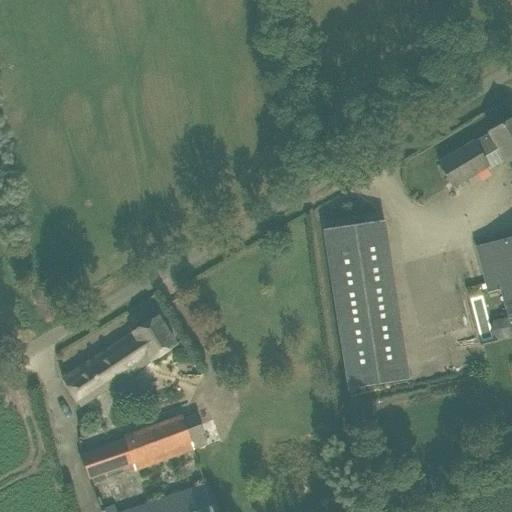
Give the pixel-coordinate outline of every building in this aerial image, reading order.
[(454,188),(488,167),(491,172),(511,158),(511,118),(438,163),(454,188)] [(387,220),(323,228),(344,390),(408,382),(387,220)] [(511,236),(475,246),(488,293),(500,290),(508,323),(511,321),(511,236)] [(174,344),(156,316),(132,332),(131,330),(62,379),(80,406),(174,344)] [(506,320),(492,320),(492,337),(506,337),(506,320)] [(134,469),(193,448),(182,418),(80,455),(88,479),(133,464),(134,469)] [(120,511),(116,511),(114,505),(101,509),(101,511),(216,511),(206,482),(120,511)]
